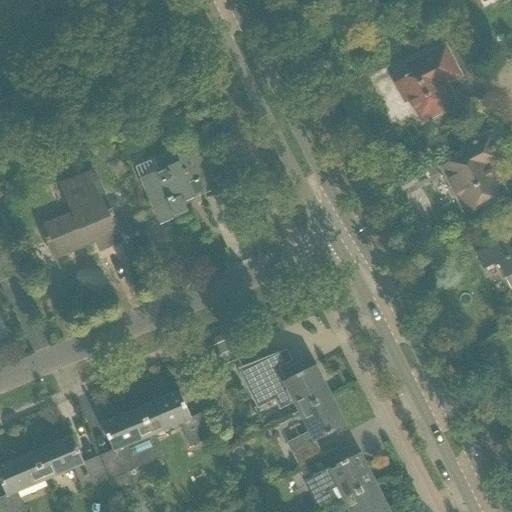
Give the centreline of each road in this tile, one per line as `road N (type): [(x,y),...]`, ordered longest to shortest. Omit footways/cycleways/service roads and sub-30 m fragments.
road 1 (residential): [(0,376),(327,230)]
road 2 (secondary): [(504,511),(346,220)]
road 3 (secondary): [(327,230),(470,511)]
road 4 (secondary): [(211,0),(327,230)]
road 5 (secondary): [(346,220),(234,0)]
